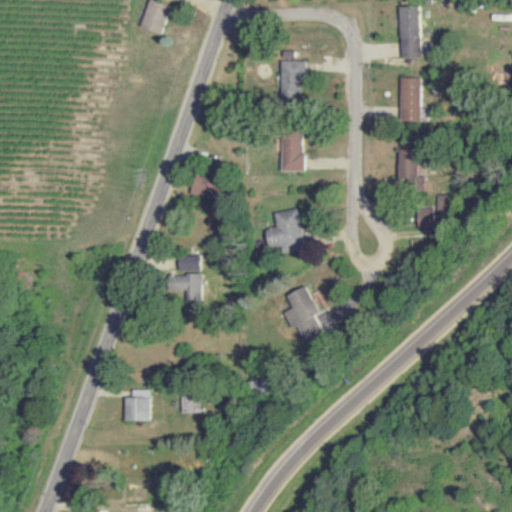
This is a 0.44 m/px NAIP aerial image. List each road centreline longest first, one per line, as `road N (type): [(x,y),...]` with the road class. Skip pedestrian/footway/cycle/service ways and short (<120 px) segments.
road 1 (tertiary): [(47,511),(233,0)]
road 2 (residential): [(224,26),(318,25),(347,36),(355,62),(356,223),(374,286)]
road 3 (motorway): [(511,248),(330,418),(256,511)]
